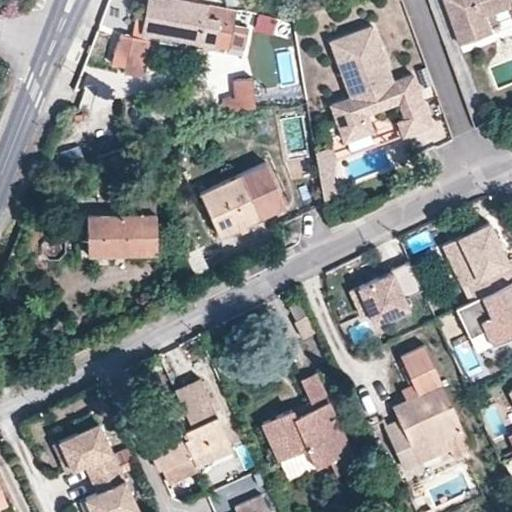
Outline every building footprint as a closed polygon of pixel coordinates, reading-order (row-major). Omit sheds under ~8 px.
[(247,25),(232,23),(235,8),(191,0),(146,0),(144,15),(136,14),(132,34),(118,32),(112,61),(124,64),(123,69),(140,73),(147,38),(142,37),(143,32),(160,35),(159,40),(177,43),(178,38),(228,47),(227,51),(242,54),(247,25)] [(511,0),(445,0),(460,42),(491,30),(484,13),(511,2),(511,0)] [(393,79),(372,23),(330,38),(350,95),(330,102),(344,139),(373,128),(366,111),(399,99),(405,116),(398,119),(403,133),(431,123),(413,72),(393,79)] [(255,106),(252,76),(233,77),(235,94),(222,96),(223,110),(255,106)] [(332,173),(335,154),(331,143),(315,149),(322,188),(334,183),(332,173)] [(285,203),(266,159),(199,189),(219,233),(285,203)] [(335,191),(334,183),(322,188),(323,196),(335,191)] [(157,251),(155,197),(128,198),(129,212),(86,212),(87,251),(157,251)] [(511,269),(488,222),(442,244),(463,286),(469,282),(476,298),(511,280),(511,269)] [(420,287),(407,256),(389,265),(390,267),(348,286),(359,312),(367,308),(366,307),(380,301),(386,313),(388,318),(409,309),(402,295),(420,287)] [(511,280),(476,298),(458,307),(472,337),(486,330),(493,343),(511,334),(511,280)] [(307,312),(300,297),(289,303),(296,317),(307,312)] [(386,313),(380,301),(366,307),(367,308),(372,320),(386,313)] [(314,327),(307,312),(296,317),(294,318),(301,333),(314,327)] [(472,446),(424,341),(400,352),(412,379),(406,397),(393,403),(399,416),(386,422),(405,463),(420,456),(416,448),(444,435),(448,444),(453,454),(472,446)] [(357,460),(315,369),(300,376),(310,398),(313,404),(294,413),(291,406),(262,419),(288,475),(330,456),(336,470),(357,460)] [(232,446),(200,374),(174,386),(185,411),(189,418),(182,421),(179,414),(178,412),(161,420),(141,428),(159,467),(162,465),(166,476),(196,463),(232,446)] [(406,397),(412,379),(401,384),(406,397)] [(294,413),(313,404),(310,398),(291,406),(294,413)] [(161,420),(152,402),(133,410),(141,428),(161,420)] [(98,418),(94,410),(74,419),(78,427),(98,418)] [(189,418),(185,411),(179,414),(182,421),(189,418)] [(117,461),(98,418),(78,427),(57,437),(70,466),(84,460),(90,474),(117,461)] [(420,456),(448,444),(444,435),(416,448),(420,456)] [(70,466),(57,437),(51,440),(64,469),(70,466)] [(199,470),(236,453),(232,446),(196,463),(199,470)] [(122,511),(137,505),(117,461),(90,474),(97,489),(84,495),(91,511),(122,511)] [(264,511),(269,510),(261,491),(234,503),(238,511),(264,511)] [(91,511),(84,495),(79,497),(85,511),(91,511)]
